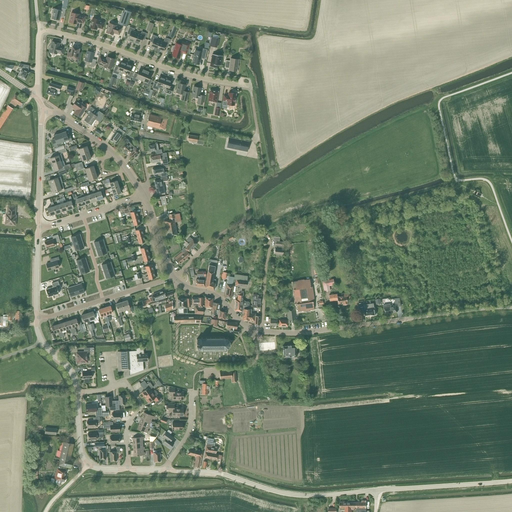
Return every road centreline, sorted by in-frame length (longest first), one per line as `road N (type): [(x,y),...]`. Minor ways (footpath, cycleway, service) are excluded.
road 1 (tertiary): [(167,469),(220,473),(303,496),(511,481)]
road 2 (unclassified): [(262,331),(511,307)]
road 3 (residential): [(40,29),(247,85)]
road 4 (residential): [(128,468),(127,428),(139,401),(123,383),(77,392)]
road 5 (unclassified): [(143,196),(96,139),(46,112)]
